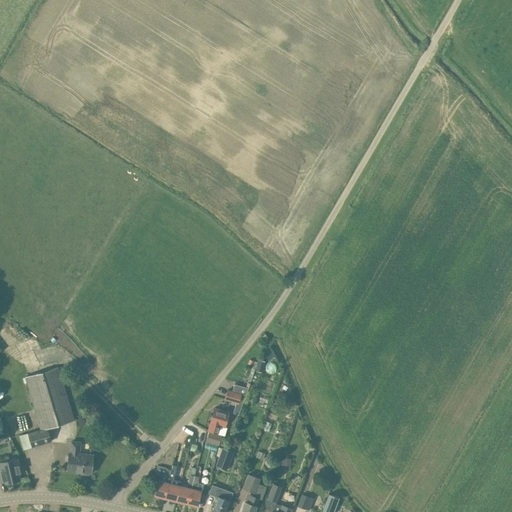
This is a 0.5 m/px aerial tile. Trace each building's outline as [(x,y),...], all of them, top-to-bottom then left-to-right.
[(75,421),(58,367),(24,376),(40,430),(20,435),(24,449),(32,447),(52,441),(50,434),(47,428),(75,421)] [(243,385),(234,383),(232,390),(227,389),(224,399),(236,403),(233,413),(238,414),(241,404),(242,404),(247,389),(242,388),(243,385)] [(293,400),(282,404),(284,411),(295,407),(293,400)] [(230,412),(214,407),(210,422),(208,430),(218,433),(220,425),(225,427),(230,412)] [(221,434),(208,431),(206,441),(218,445),(221,434)] [(81,442),(72,441),(71,453),(70,452),(68,470),(82,472),(83,473),(88,473),(89,472),(92,472),(94,455),(79,453),(81,442)] [(216,465),(226,469),(233,452),(222,448),(216,465)] [(281,457),(281,468),(291,469),(291,457),(281,457)] [(17,464),(16,458),(10,460),(0,461),(0,477),(1,482),(5,481),(5,483),(20,480),(18,473),(20,472),(18,464),(17,464)] [(194,475),(192,483),(187,503),(198,506),(202,490),(201,490),(203,483),(198,482),(197,484),(196,484),(199,474),(200,475),(201,469),(200,469),(201,466),(197,465),(194,475)] [(154,495),(164,497),(171,470),(158,466),(156,474),(165,477),(164,481),(158,480),(154,495)] [(181,480),(173,478),(175,471),(171,470),(164,497),(169,499),(168,501),(175,503),(176,500),(175,500),(178,488),(179,485),(181,480)] [(261,477),(248,473),(242,488),(254,492),(253,495),(247,493),(240,511),(254,511),(260,498),(262,499),(266,486),(259,483),(261,477)] [(175,500),(187,503),(192,483),(194,475),(190,474),(187,487),(179,485),(175,500)] [(282,486),(272,483),(267,498),(276,501),(282,486)] [(212,510),(217,511),(224,511),(232,492),(212,485),(209,493),(217,496),(212,510)] [(314,498),(302,493),(297,505),(309,510),(314,498)] [(332,511),(339,497),(329,493),(322,511),(332,511)] [(281,505),(275,503),(271,511),(291,511),(292,508),(281,504),(281,505)]
